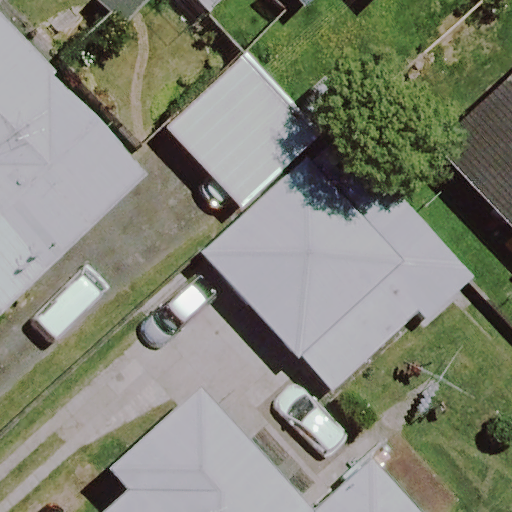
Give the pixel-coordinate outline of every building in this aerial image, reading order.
[(167,0),(192,26),(219,0),(261,0),(285,25),(312,0),(167,0)] [(0,308),(126,192),(0,56),(0,308)] [(186,268),(313,405),(397,328),(410,342),(461,294),(311,133),(300,142),(231,67),(150,141),(230,227),(186,268)] [(511,87),(423,171),(511,266),(511,87)] [(314,511),(278,511),(181,405),(92,488),(110,508),(106,511),(378,511),(349,481),(314,511)]
